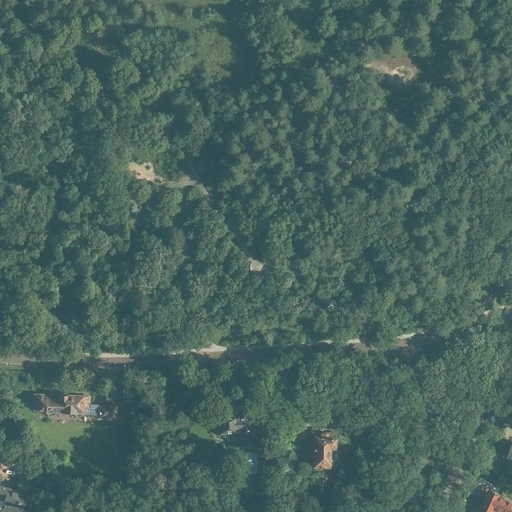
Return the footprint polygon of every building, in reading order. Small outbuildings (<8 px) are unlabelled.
[(273,388),(278,411),(287,409),(283,386),(273,388)] [(123,401),(130,401),(132,388),(124,387),(123,401)] [(75,414),(75,417),(79,417),(79,414),(81,415),(81,414),(88,414),(88,417),(97,417),(97,419),(115,419),(116,406),(98,405),(98,406),(89,405),(89,397),(34,395),(34,410),(45,410),(45,413),(47,413),(47,416),(53,416),(53,413),(55,413),(55,412),(63,412),(63,413),(73,413),(73,414),(75,414)] [(254,431),(254,417),(240,417),(240,416),(221,417),(221,422),(219,422),(219,432),(222,432),(223,434),(224,436),(226,436),(228,436),(229,434),(229,432),(239,432),(240,440),(253,440),(253,431),(254,431)] [(258,429),(258,446),(267,446),(267,429),(258,429)] [(332,450),(336,450),(337,432),(310,432),(310,449),(314,449),(313,465),(314,467),(331,468),(332,450)] [(2,510),(8,511),(28,511),(32,497),(15,493),(16,490),(0,486),(0,499),(4,500),(2,510)] [(510,511),(511,508),(511,504),(498,498),(499,497),(487,492),(477,511),(489,511),(492,507),(501,511),(510,511)]
